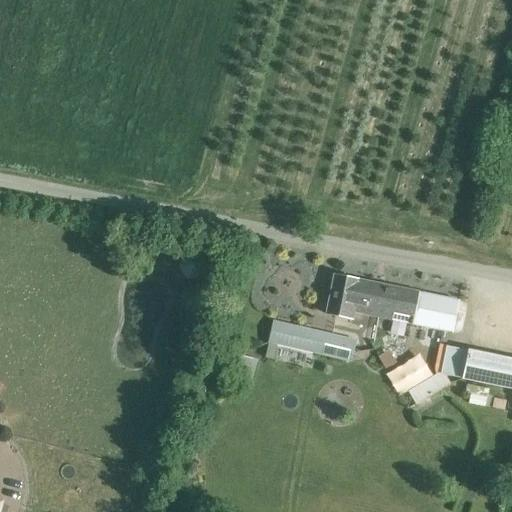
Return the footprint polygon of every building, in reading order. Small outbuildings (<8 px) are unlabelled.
[(201,252),(185,252),(177,266),(185,279),(201,279),(208,266),(201,252)] [(378,317),(384,286),(334,275),(326,314),(352,320),(354,312),(378,317)] [(378,317),(432,328),(451,332),(458,301),(384,286),(378,317)] [(275,322),(270,342),(349,361),(354,342),(275,322)] [(511,359),(468,350),(462,379),(511,389),(511,359)] [(258,359),(240,355),(234,379),(251,383),(258,359)]
